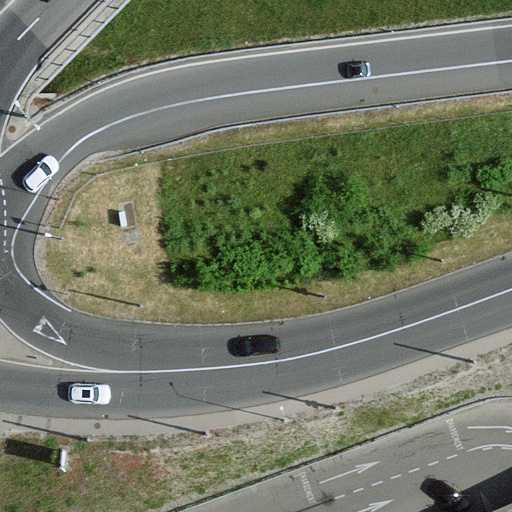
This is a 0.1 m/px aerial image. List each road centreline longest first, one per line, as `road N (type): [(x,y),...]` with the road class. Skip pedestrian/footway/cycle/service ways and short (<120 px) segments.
road 1 (motorway): [(0,185),(73,125),(132,97),(236,76),(511,43)]
road 2 (unclassified): [(148,371),(277,361),(511,289)]
road 3 (unclassified): [(148,371),(49,328),(0,288)]
road 4 (unclassified): [(0,383),(53,385),(148,371)]
